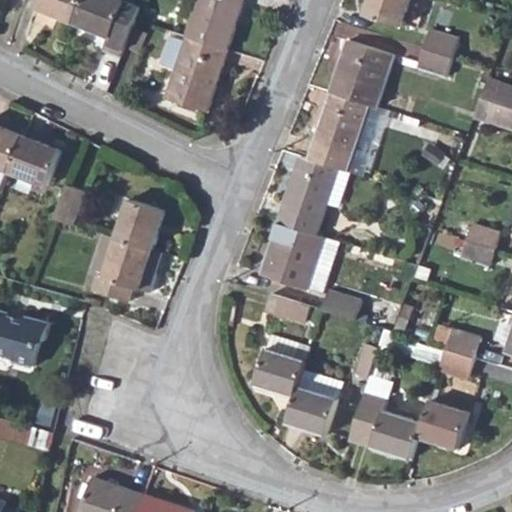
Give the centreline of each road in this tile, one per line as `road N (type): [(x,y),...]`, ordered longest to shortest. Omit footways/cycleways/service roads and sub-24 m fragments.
road 1 (residential): [(511,473),(428,505),(325,499),(277,479),(228,431),(207,397)]
road 2 (residential): [(243,190),(0,70)]
road 3 (residential): [(207,397),(194,354),(199,317),(243,190)]
road 4 (residential): [(243,190),(317,0)]
